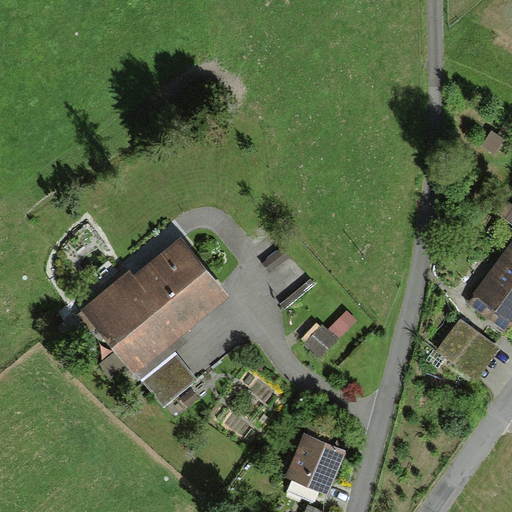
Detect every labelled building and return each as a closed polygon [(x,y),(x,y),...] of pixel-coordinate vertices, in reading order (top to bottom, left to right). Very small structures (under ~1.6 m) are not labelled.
[(498,211),(510,219),(511,216),(511,203),(507,200),(498,211)] [(181,234),(85,304),(126,361),(222,291),(181,234)] [(511,237),(467,302),(504,328),(511,317),(511,237)] [(280,250),(262,267),(283,289),(301,271),(280,250)] [(437,350),(474,377),(496,347),(459,320),(437,350)] [(320,329),(303,347),(315,358),(332,340),(320,329)] [(287,473),(321,488),(339,445),(305,430),(287,473)]
